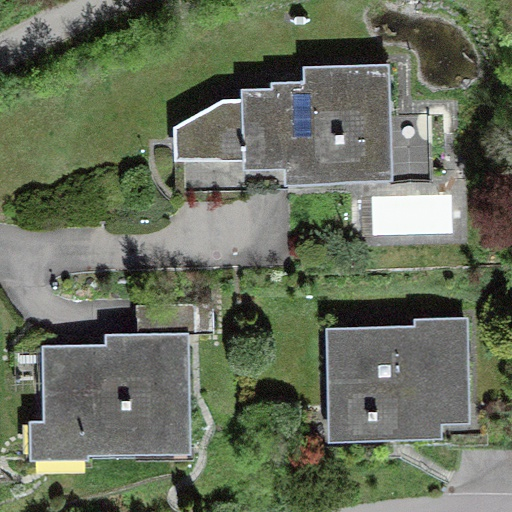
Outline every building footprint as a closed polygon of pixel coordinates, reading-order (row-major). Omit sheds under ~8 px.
[(397,182),(388,74),(303,75),(305,89),(271,90),(271,97),(242,99),(243,109),(224,110),(177,137),(181,172),(243,169),(245,178),(288,176),(292,190),(397,182)] [(215,301),(138,299),(138,329),(214,331),(215,301)] [(416,325),(327,329),(333,441),(447,435),(446,420),(475,419),(470,313),(415,316),(416,325)] [(192,459),(187,338),(104,341),(104,350),(42,353),(45,429),(29,430),(31,466),(192,459)] [(511,432),(511,367),(484,367),(486,433),(511,432)]
